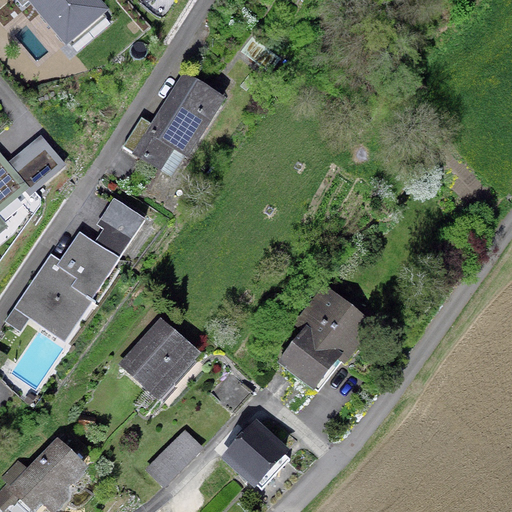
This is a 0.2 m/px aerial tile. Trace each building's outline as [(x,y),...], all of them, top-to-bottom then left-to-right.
[(15,0),(22,8),(29,2),(32,0),(15,0)] [(67,49),(106,17),(92,0),(32,0),(29,2),(67,49)] [(171,181),(220,103),(184,80),(150,133),(137,125),(121,149),(171,181)] [(0,214),(27,191),(0,158),(0,236),(7,230),(0,221),(0,214)] [(89,304),(143,224),(116,205),(99,230),(101,232),(92,245),(77,235),(57,264),(48,258),(4,323),(16,331),(28,314),(60,336),(84,301),(89,304)] [(295,328),(302,334),(278,364),(312,391),(327,373),(324,371),(333,359),(341,365),(362,337),(342,321),(349,311),(324,291),(295,328)] [(194,356),(160,325),(120,369),(148,394),(161,379),(167,385),(194,356)] [(226,373),(208,394),(231,415),(250,394),(226,373)] [(254,487),(282,456),(252,429),(248,434),(244,430),(238,437),(242,440),(224,459),(254,487)] [(181,436),(146,471),(162,488),(198,452),(181,436)] [(80,472),(55,448),(12,492),(29,508),(36,500),(47,510),(52,511),(56,509),(59,506),(60,502),(59,498),(57,495),(80,472)]
